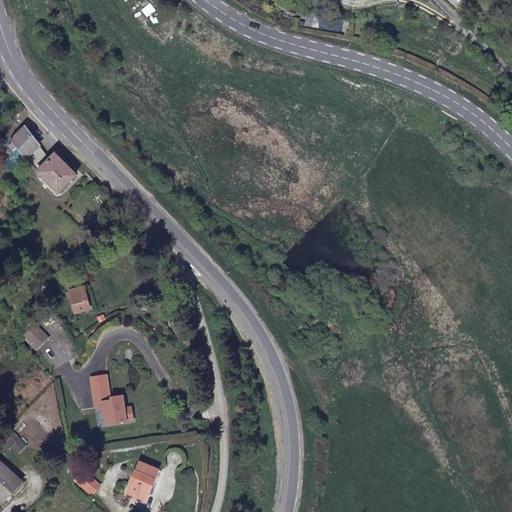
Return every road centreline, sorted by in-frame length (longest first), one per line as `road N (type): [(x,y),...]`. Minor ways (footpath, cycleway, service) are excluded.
road 1 (primary): [(205,0),(241,26),(442,93),(511,147)]
road 2 (secondary): [(0,19),(34,88),(194,256)]
road 3 (secondary): [(194,256),(262,339),(281,383),(290,430),(284,511)]
road 4 (residential): [(194,256),(188,279),(223,426),(217,511)]
